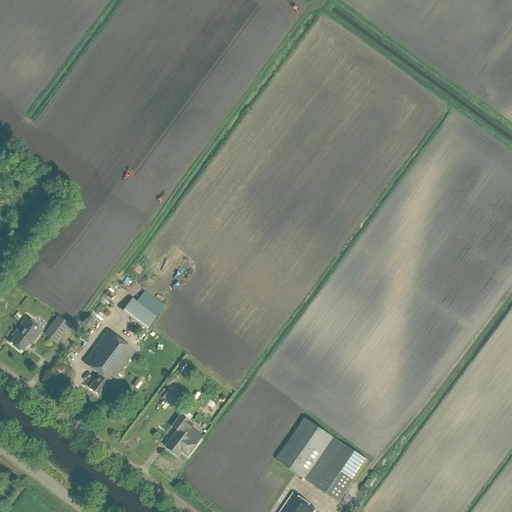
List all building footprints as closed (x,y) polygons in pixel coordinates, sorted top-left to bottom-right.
[(129,306),(121,322),(148,337),(157,322),(129,306)] [(29,347),(41,332),(25,319),(11,337),(14,339),(8,346),(20,355),(27,345),(29,347)] [(53,323),(49,329),(59,336),(63,330),(53,323)] [(81,334),(83,341),(91,339),(89,332),(81,334)] [(87,390),(98,398),(108,384),(110,385),(112,382),(115,384),(118,381),(114,379),(134,353),(107,332),(82,365),(98,376),(87,390)] [(194,446),(188,442),(188,441),(186,440),(189,436),(186,434),(192,426),(179,416),(173,424),(170,428),(176,433),(164,448),(176,457),(180,453),(186,458),(194,446)] [(275,460),(340,504),(369,462),(304,418),(275,460)] [(280,511),(312,511),(315,509),(293,494),(280,511)]
